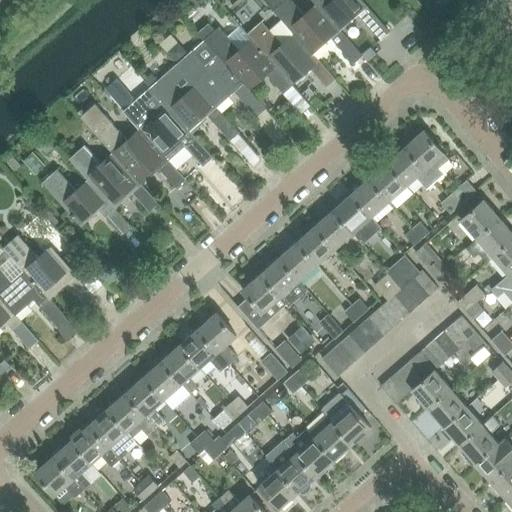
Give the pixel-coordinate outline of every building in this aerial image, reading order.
[(264,0),(274,11),(282,20),(282,19),(295,34),(313,54),(331,38),(337,44),(354,64),(363,56),(340,30),(340,31),(322,10),(321,10),(317,5),(305,15),(290,0),(264,0)] [(312,0),(317,5),(321,10),(322,10),(340,31),(340,30),(358,15),(364,21),(381,40),(390,32),(367,7),(367,6),(361,0),(312,0)] [(248,34),(247,34),(252,40),(268,58),(286,78),(304,62),(310,57),(315,63),(309,68),(327,88),(336,80),(313,54),(295,34),(282,19),(282,20),(270,30),(262,21),(248,34)] [(209,23),(198,32),(205,40),(215,30),(209,23)] [(215,30),(205,40),(225,63),(243,84),(244,84),(261,68),(266,63),(272,69),(266,74),(284,94),(293,86),(286,78),(268,58),(252,40),(247,34),(248,34),(240,25),(227,36),(219,27),(215,30)] [(171,36),(161,45),(169,53),(179,45),(171,36)] [(189,54),(178,64),(198,87),(216,108),(217,107),(235,92),(240,98),(257,117),(266,109),(244,84),(243,84),(225,63),(205,40),(189,54)] [(179,45),(169,53),(178,64),(189,54),(180,43),(179,45)] [(363,56),(364,57),(367,61),(376,54),(372,50),(370,47),(362,55),(363,56)] [(151,74),(144,80),(151,88),(171,111),(189,131),(190,131),(208,115),(213,121),(230,141),(239,133),(217,107),(216,108),(198,87),(178,64),(165,75),(158,82),(151,74)] [(139,129),(144,135),(144,134),(163,155),(186,134),(191,140),(186,145),(203,165),(212,157),(190,131),(189,131),(171,111),(159,122),(138,98),(132,104),(124,111),(139,129)] [(127,99),(119,106),(124,111),(132,104),(127,99)] [(95,103),(80,116),(97,135),(113,153),(117,158),(118,158),(136,179),(154,163),(159,158),(165,164),(159,169),(176,188),(185,180),(163,155),(144,134),(144,135),(139,129),(127,140),(111,122),(95,103)] [(405,147),(404,148),(430,177),(435,182),(446,173),(441,167),(450,160),(444,153),(424,130),(405,147)] [(53,140),(41,150),(47,156),(58,146),(53,140)] [(85,146),(70,159),(86,177),(90,182),(91,182),(109,203),(109,202),(114,208),(132,193),(150,212),(159,204),(147,191),(136,179),(118,158),(117,158),(113,153),(101,164),(85,146)] [(404,148),(387,163),(407,185),(416,178),(427,189),(435,182),(430,177),(404,148)] [(13,158),(7,163),(15,172),(21,167),(13,158)] [(387,163),(369,178),(380,191),(389,201),(399,193),(407,185),(387,163)] [(91,182),(90,182),(78,193),(58,170),(43,183),(81,227),(100,210),(123,236),(132,228),(109,202),(109,203),(91,182)] [(369,178),(351,194),(371,217),(389,201),(369,178)] [(467,180),(449,196),(458,207),(477,191),(467,180)] [(353,233),(363,243),(380,228),(371,217),(351,194),(333,210),(353,233)] [(458,207),(449,196),(441,203),(451,214),(458,207)] [(461,220),(478,239),(501,218),(484,200),(461,220)] [(333,210),(315,226),(335,249),(353,233),(333,210)] [(487,262),(493,257),(511,240),(511,231),(501,218),(478,239),(466,248),(474,257),(479,253),(487,262)] [(420,222),(413,228),(422,239),(430,232),(420,222)] [(315,226),(297,242),(317,264),(335,249),(315,226)] [(422,239),(413,228),(405,235),(414,245),(422,239)] [(4,248),(24,272),(24,271),(48,298),(66,282),(83,301),(92,294),(70,268),(52,247),(39,258),(18,235),(4,248)] [(511,240),(493,257),(509,275),(511,272),(511,240)] [(297,242),(279,258),(299,280),(317,264),(297,242)] [(435,276),(446,266),(439,259),(426,244),(416,253),(429,268),(435,276)] [(406,257),(388,273),(401,288),(404,286),(413,278),(420,272),(410,262),(406,257)] [(279,258),(261,274),(281,296),(287,303),(296,295),(290,288),(299,280),(279,258)] [(446,266),(435,276),(442,283),(452,274),(446,266)] [(0,297),(16,316),(16,315),(34,300),(39,306),(56,325),(65,317),(48,298),(24,271),(24,272),(12,282),(0,268),(0,297)] [(438,288),(422,270),(420,272),(413,278),(429,296),(438,288)] [(508,274),(491,289),(497,297),(503,292),(511,301),(511,272),(509,275),(508,274)] [(388,273),(374,285),(387,301),(395,294),(401,288),(388,273)] [(281,296),(261,274),(243,290),(262,313),(281,296)] [(420,304),(429,296),(413,278),(404,286),(420,304)] [(467,312),(477,303),(486,295),(477,285),(458,302),(467,312)] [(401,288),(395,294),(411,312),(420,304),(404,286),(401,288)] [(395,294),(394,295),(386,302),(402,320),(411,312),(395,294)] [(0,329),(7,323),(12,329),(29,349),(38,341),(16,315),(16,316),(0,297),(0,329)] [(359,298),(352,305),(361,316),(369,309),(359,298)] [(386,302),(377,310),(393,328),(402,320),(386,302)] [(477,303),(467,312),(473,319),(484,310),(477,303)] [(361,316),(352,305),(344,312),(354,322),(361,316)] [(377,310),(368,318),(383,336),(393,328),(377,310)] [(216,313),(198,330),(218,352),(229,364),(238,357),(227,344),(236,336),(216,313)] [(462,315),(453,323),(468,341),(478,333),(462,315)] [(368,318),(358,326),(374,344),(383,336),(368,318)] [(326,328),(336,338),(343,331),(334,321),(326,328)] [(459,349),(467,343),(468,341),(453,323),(444,331),(459,349)] [(358,326),(349,334),(365,352),(374,344),(358,326)] [(302,328),(289,339),(301,352),(313,340),(302,328)] [(198,330),(180,345),(200,368),(201,367),(209,359),(220,372),(229,364),(218,352),(198,330)] [(435,339),(450,357),(454,354),(459,349),(444,331),(435,339)] [(491,340),(498,348),(509,339),(502,331),(491,340)] [(478,333),(468,341),(467,343),(473,350),(484,341),(478,333)] [(349,334),(340,342),(356,360),(365,352),(349,334)] [(426,347),(441,365),(444,362),(450,357),(435,339),(426,347)] [(511,342),(509,339),(498,348),(505,355),(511,349),(511,342)] [(286,341),(276,349),(292,368),(302,359),(286,341)] [(340,342),(331,350),(347,368),(356,360),(340,342)] [(180,345),(162,361),(182,384),(191,394),(199,388),(189,377),(200,368),(180,345)] [(433,373),(435,370),(441,365),(426,347),(417,355),(433,373)] [(484,347),(477,353),(484,360),(490,354),(484,347)] [(347,368),(331,350),(322,358),(338,376),(347,368)] [(262,362),(278,380),(288,372),(271,353),(262,362)] [(450,357),(444,362),(450,369),(456,363),(459,360),(454,354),(450,357)] [(408,362),(424,380),(433,373),(417,355),(408,362)] [(0,363),(0,371),(2,373),(10,366),(4,360),(0,363)] [(162,361),(144,377),(164,399),(182,384),(162,361)] [(399,370),(415,388),(424,380),(408,362),(399,370)] [(492,372),(499,379),(509,370),(503,362),(492,372)] [(299,369),(292,376),(301,386),(308,380),(299,369)] [(406,396),(412,390),(415,388),(399,370),(390,378),(406,396)] [(412,390),(429,409),(451,389),(435,370),(433,373),(424,380),(415,388),(412,390)] [(511,373),(509,370),(499,379),(505,387),(511,380),(511,373)] [(301,386),(292,376),(284,383),(293,393),(301,386)] [(144,377),(126,393),(156,427),(165,420),(154,408),(164,399),(144,377)] [(396,404),(406,396),(390,378),(381,386),(396,404)] [(429,409),(444,427),(467,407),(451,389),(429,409)] [(274,392),(267,398),(273,405),(280,399),(274,392)] [(126,393),(107,409),(128,431),(133,437),(134,437),(142,429),(148,435),(156,427),(126,393)] [(322,410),(332,421),(352,444),(371,428),(340,393),(322,410)] [(238,396),(231,403),(240,413),(248,407),(238,396)] [(263,401),(255,408),(265,418),(272,412),(263,401)] [(240,413),(231,403),(224,410),(233,420),(240,413)] [(444,427),(460,445),(483,425),(467,407),(444,427)] [(265,418),(255,408),(248,414),(257,425),(265,418)] [(107,409),(89,425),(110,447),(120,459),(128,452),(126,449),(136,440),(134,437),(133,437),(128,431),(107,409)] [(216,422),(222,429),(229,423),(223,416),(216,422)] [(483,425),(460,445),(467,453),(466,454),(465,457),(466,460),(468,463),(471,464),(474,464),(475,463),(476,463),(498,443),(490,434),(501,425),(493,416),(483,425)] [(332,421),(314,437),(334,460),(352,444),(332,421)] [(214,441),(212,443),(221,453),(229,446),(246,431),(238,423),(221,438),(219,436),(214,441)] [(89,425),(71,440),(92,463),(101,455),(112,467),(120,459),(110,447),(89,425)] [(205,430),(197,437),(207,447),(212,443),(214,441),(205,430)] [(294,433),(285,441),(316,476),(334,460),(314,437),(305,446),(294,433)] [(199,454),(204,449),(207,447),(197,437),(190,444),(199,454)] [(498,443),(476,463),(491,481),(511,463),(511,447),(504,438),(498,443)] [(71,440),(53,456),(83,490),(92,482),(82,471),(92,463),(71,440)] [(276,449),(267,457),(278,469),(299,492),(298,492),(299,494),(300,493),(303,494),(306,493),(309,491),(310,488),(310,484),(309,483),(316,476),(296,453),(285,441),(285,440),(276,449)] [(212,443),(207,447),(204,449),(214,460),(221,453),(212,443)] [(187,461),(177,450),(170,457),(179,467),(187,461)] [(230,450),(224,456),(231,464),(237,458),(230,450)] [(53,456),(35,473),(55,495),(63,505),(73,496),(75,498),(83,490),(53,456)] [(511,463),(491,481),(507,499),(511,495),(511,463)] [(190,465),(183,472),(192,482),(200,476),(190,465)] [(299,492),(278,469),(260,486),(280,508),(298,492),(299,492)] [(149,476),(141,482),(150,493),(158,486),(149,476)] [(150,493),(141,482),(134,489),(143,499),(150,493)] [(229,490),(220,498),(231,511),(264,511),(249,495),(241,503),(229,490)] [(162,491),(154,497),(164,508),(171,501),(162,491)] [(158,511),(164,508),(154,497),(147,504),(154,511),(158,511)] [(216,510),(213,511),(231,511),(220,498),(212,505),(216,510)] [(123,499),(112,508),(116,511),(128,511),(132,509),(123,499)]
